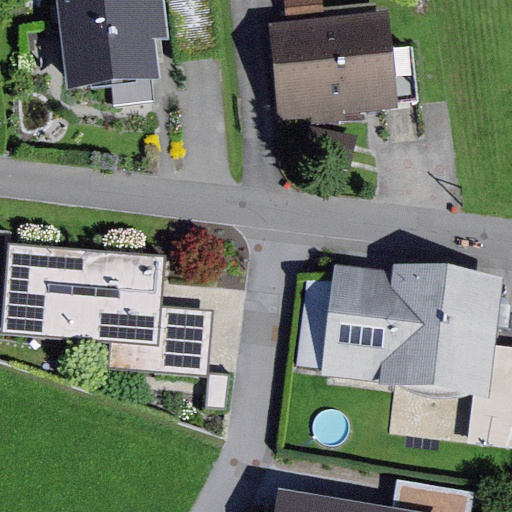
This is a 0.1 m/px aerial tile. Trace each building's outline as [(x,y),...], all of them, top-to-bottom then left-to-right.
[(175,0),(70,0),(83,98),(123,93),(125,112),(167,107),(164,86),(171,85),(166,47),(181,45),(175,0)] [(228,0),(183,0),(189,56),(234,51),(228,0)] [(294,0),(297,26),(282,28),(291,122),(324,119),(325,127),(356,124),(355,117),(409,112),(400,16),(338,22),(335,0),(294,0)] [(176,260),(16,248),(9,341),(119,347),(116,375),(220,383),(225,316),(173,311),(176,260)] [(404,277),(347,270),(335,380),(393,387),(393,392),(504,404),(511,326),(511,282),(405,271),(404,277)] [(332,366),(332,283),(307,283),(307,366),(332,366)] [(377,511),(291,497),(288,511),(377,511)]
